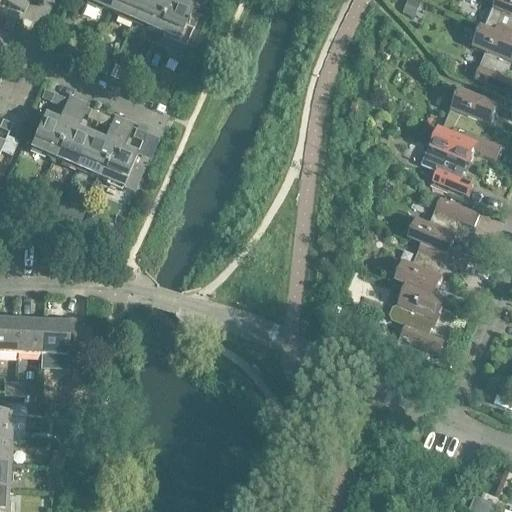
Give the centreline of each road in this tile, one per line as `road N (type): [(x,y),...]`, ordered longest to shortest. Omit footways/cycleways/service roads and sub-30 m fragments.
road 1 (residential): [(455,422),(161,297),(0,287)]
road 2 (residential): [(455,422),(511,265)]
road 3 (residential): [(154,120),(24,63)]
